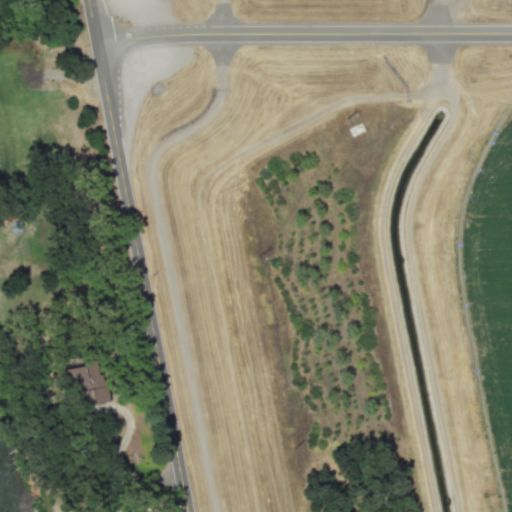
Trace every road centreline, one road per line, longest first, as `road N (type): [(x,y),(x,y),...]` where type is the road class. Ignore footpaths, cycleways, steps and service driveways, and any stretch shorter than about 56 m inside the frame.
road 1 (secondary): [(188,511),(89,0)]
road 2 (residential): [(98,47),(162,35),(511,34)]
